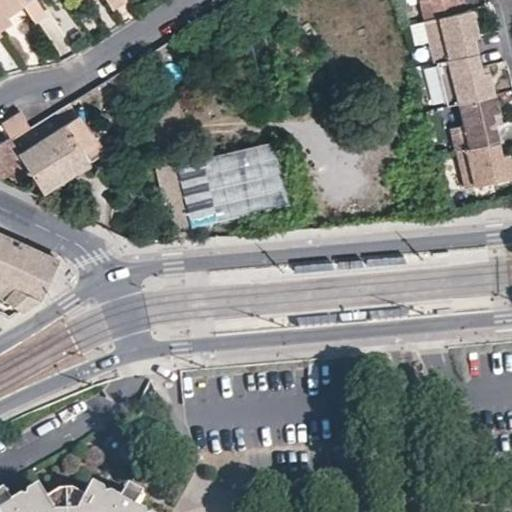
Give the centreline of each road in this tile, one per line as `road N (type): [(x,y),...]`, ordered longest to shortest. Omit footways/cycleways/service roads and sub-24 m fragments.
road 1 (residential): [(511,233),(174,262),(110,275)]
road 2 (residential): [(138,350),(511,316)]
road 3 (residential): [(190,0),(81,68),(0,95)]
road 4 (unknown): [(365,501),(196,502)]
road 5 (unknown): [(366,349),(372,482),(357,501)]
road 6 (residential): [(0,407),(138,350)]
road 7 (residential): [(0,202),(79,239),(110,275)]
road 8 (residential): [(110,275),(0,342)]
